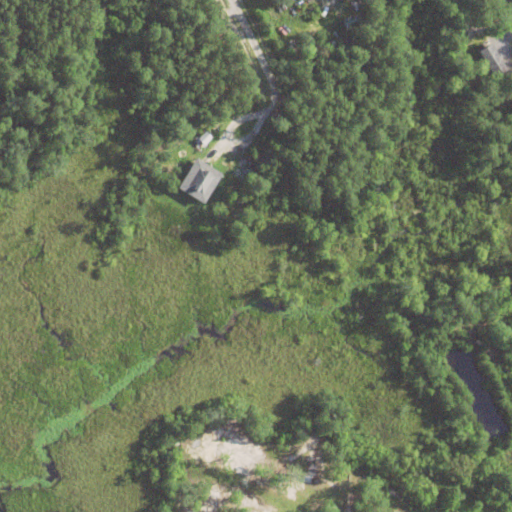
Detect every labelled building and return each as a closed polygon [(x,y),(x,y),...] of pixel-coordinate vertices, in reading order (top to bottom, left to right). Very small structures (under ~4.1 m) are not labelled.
[(469,32),(481,25),(480,24),(484,22),(487,28),(472,36),(469,32)] [(475,52),(491,78),(504,70),(488,44),(475,52)] [(197,138),(204,131),(210,137),(203,145),(197,138)] [(205,145),(214,138),(218,144),(208,150),(205,145)] [(176,186),(195,157),(220,173),(201,203),(176,186)]
